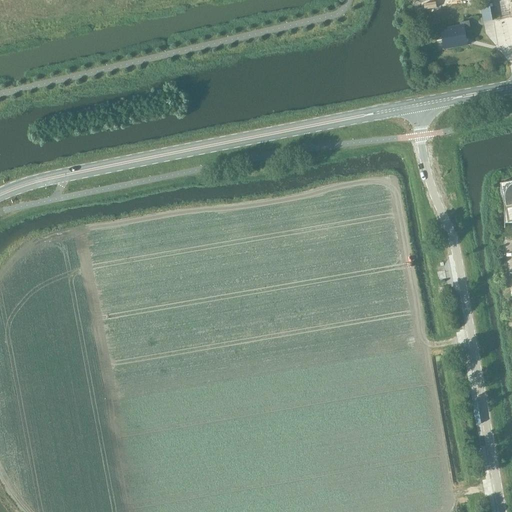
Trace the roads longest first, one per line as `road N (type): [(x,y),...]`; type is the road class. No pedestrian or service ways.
road 1 (tertiary): [(0,195),(414,105)]
road 2 (unclassified): [(499,511),(454,248),(427,177),(414,105)]
